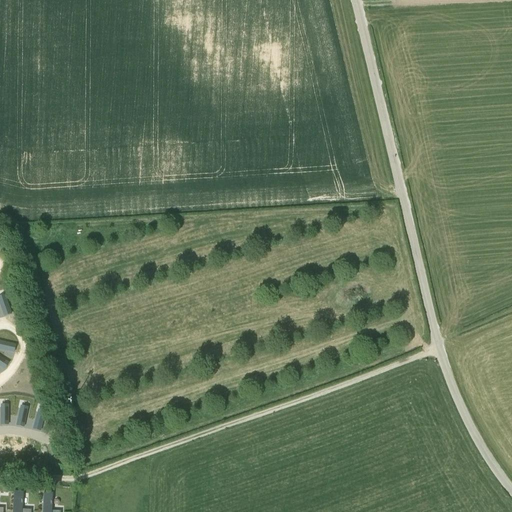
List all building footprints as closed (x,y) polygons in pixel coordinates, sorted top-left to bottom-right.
[(0,299),(0,302),(5,316),(11,314),(6,298),(0,299)] [(0,341),(0,348),(14,352),(16,345),(0,341)] [(0,357),(0,365),(5,369),(9,363),(0,357)] [(21,409),(17,426),(24,427),(28,410),(21,409)] [(45,414),(38,412),(34,429),(41,431),(45,414)] [(15,493),(14,511),(32,511),(32,509),(32,510),(22,510),(23,502),(23,499),(23,493),(15,493)] [(60,511),(57,511),(51,511),(51,504),(52,504),(52,501),(51,501),(52,495),(44,495),(42,511),(60,511),(61,511),(60,511)]
